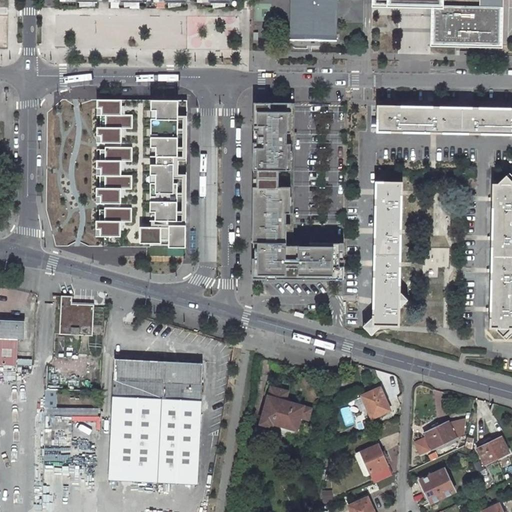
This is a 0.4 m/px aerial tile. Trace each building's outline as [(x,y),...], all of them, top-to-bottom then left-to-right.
[(290,0),(289,39),(337,41),(337,0),(290,0)] [(433,4),(433,42),(498,43),(499,5),(433,4)] [(189,249),(190,99),(99,99),(89,108),(89,124),(102,125),(101,135),(88,137),(90,153),(100,153),(101,169),(89,168),(88,187),(100,185),(98,197),(87,197),(87,213),(100,212),(100,228),(88,228),(89,238),(94,238),(93,245),(104,244),(104,251),(130,250),(130,256),(151,257),(152,251),(158,251),(158,261),(175,260),(189,249)] [(294,103),(253,103),(252,278),(342,279),(342,239),(309,239),(309,243),(293,243),(293,235),(294,103)] [(511,108),(485,108),(377,105),(376,132),(511,134),(511,108)] [(492,184),(489,327),(493,327),(502,337),(510,329),(511,328),(511,182),(505,176),(497,184),(492,184)] [(402,182),(375,182),(372,317),(372,325),(380,326),(398,326),(398,306),(399,292),(402,182)] [(449,268),(449,248),(429,248),(428,268),(449,268)] [(407,300),(400,292),(399,292),(398,306),(400,306),(407,300)] [(72,297),(61,296),(59,335),(92,336),(93,306),(72,305),(72,297)] [(0,365),(16,365),(17,340),(23,340),(24,318),(0,317),(0,365)] [(372,325),(372,317),(371,317),(362,326),(371,335),(380,327),(380,326),(372,325)] [(505,340),(511,333),(511,328),(510,329),(502,337),(505,340)] [(198,485),(204,365),(116,361),(110,482),(198,485)] [(293,444),(300,417),(309,420),(312,408),(285,401),(288,390),(271,386),(256,439),(267,442),(269,437),(293,444)] [(380,388),(361,396),(371,419),(390,410),(380,388)] [(100,423),(101,407),(57,406),(57,389),(47,389),(46,412),(39,412),(39,430),(46,431),(46,443),(71,444),(71,438),(61,438),(61,425),(73,426),(73,423),(100,423)] [(341,408),(346,426),(354,424),(350,406),(341,408)] [(428,428),(429,431),(424,433),(432,450),(456,439),(448,422),(438,427),(436,424),(428,428)] [(508,454),(501,438),(490,443),(489,440),(480,444),(481,447),(477,449),(485,466),(508,454)] [(385,452),(382,453),(378,445),(361,452),(370,473),(387,466),(387,464),(389,463),(385,452)] [(455,492),(444,469),(421,480),(431,503),(455,492)] [(431,503),(421,480),(417,482),(426,502),(422,503),(424,506),(431,503)] [(367,497),(349,506),(351,511),(374,511),(373,511),(367,497)]
